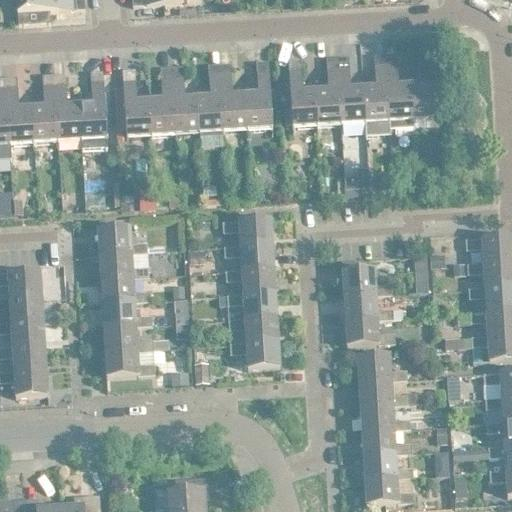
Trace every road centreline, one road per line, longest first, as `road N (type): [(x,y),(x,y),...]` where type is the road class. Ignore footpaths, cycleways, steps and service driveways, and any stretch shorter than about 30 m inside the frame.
road 1 (residential): [(511,211),(308,237),(325,452),(279,470)]
road 2 (residential): [(128,30),(473,2)]
road 3 (tertiary): [(0,439),(235,426),(268,445),(279,470)]
road 4 (residential): [(473,2),(496,10),(504,32),(511,116)]
road 5 (residential): [(0,40),(128,30)]
